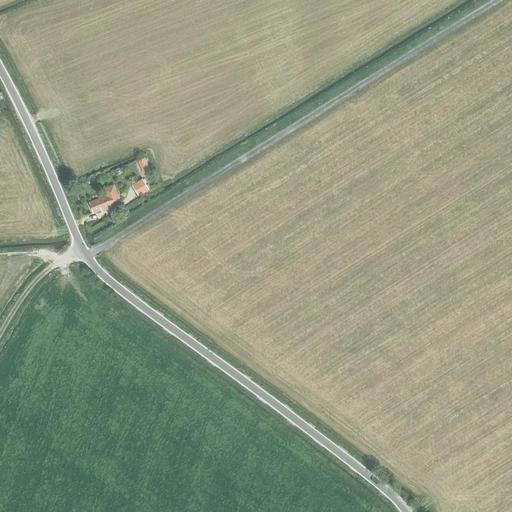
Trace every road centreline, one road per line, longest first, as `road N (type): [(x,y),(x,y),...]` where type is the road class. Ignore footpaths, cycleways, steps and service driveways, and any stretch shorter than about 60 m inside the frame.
road 1 (unclassified): [(405,511),(91,265),(0,70)]
road 2 (track): [(80,250),(32,283),(0,336)]
